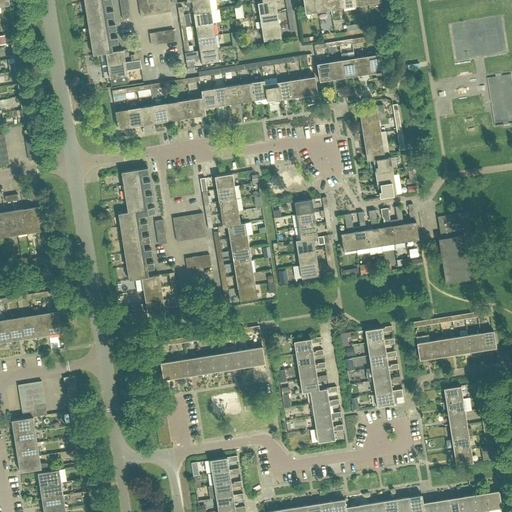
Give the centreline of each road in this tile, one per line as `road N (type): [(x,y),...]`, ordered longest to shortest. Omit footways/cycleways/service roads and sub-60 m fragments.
road 1 (residential): [(119,462),(265,440),(282,466),(381,450),(388,437)]
road 2 (unclassified): [(103,360),(73,165)]
road 3 (residential): [(158,152),(195,146),(215,156),(315,144),(329,159)]
road 4 (unclassified): [(73,165),(47,0)]
road 5 (residential): [(207,273),(182,277),(158,152)]
